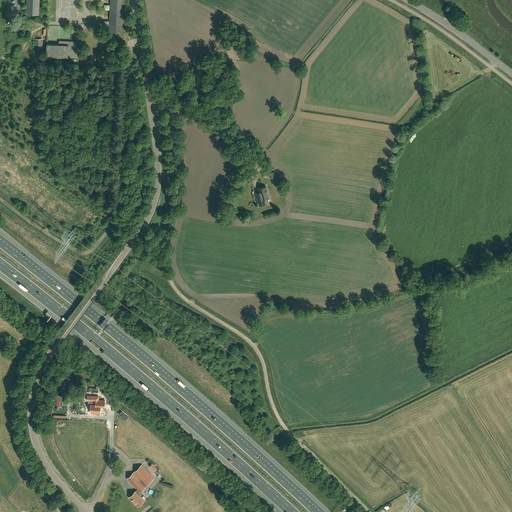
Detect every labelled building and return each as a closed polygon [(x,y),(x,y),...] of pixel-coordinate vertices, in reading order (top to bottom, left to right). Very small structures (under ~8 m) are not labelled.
[(38,15),(38,0),(27,0),(27,14),(38,15)] [(121,0),(110,0),(109,31),(120,32),(121,0)] [(59,44),(49,44),(47,44),(46,57),(76,58),(76,41),(71,41),(59,41),(59,44)] [(266,186),(258,189),(260,197),(257,197),(259,205),(266,203),(265,198),(269,197),(266,186)] [(113,323),(111,325),(125,337),(127,335),(113,323)] [(98,401),(98,396),(87,396),(87,400),(89,400),(89,404),(91,405),(91,411),(100,412),(100,405),(97,405),(98,401)] [(121,412),(119,415),(126,420),(128,417),(121,412)] [(182,415),(180,417),(193,428),(195,426),(182,415)] [(142,465),(134,472),(147,485),(154,478),(142,465)] [(147,485),(134,472),(127,478),(138,491),(139,492),(140,492),(147,485)] [(139,492),(138,491),(136,493),(135,491),(129,497),(137,507),(144,500),(143,500),(144,500),(143,501),(141,498),(142,497),(140,496),(142,495),(140,492),(139,492)]
